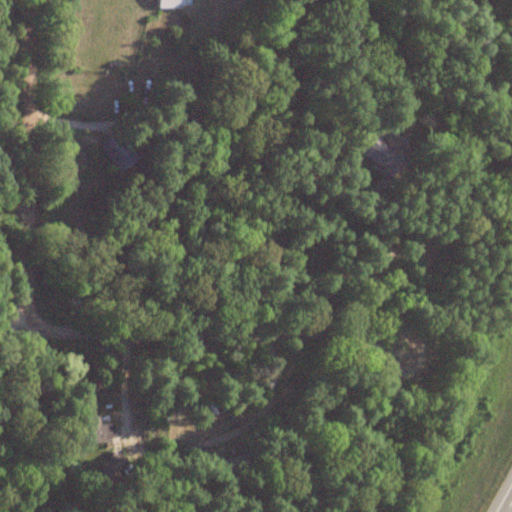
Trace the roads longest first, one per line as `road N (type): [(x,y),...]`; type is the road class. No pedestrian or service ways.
road 1 (residential): [(83,336),(38,334),(27,323),(25,0)]
road 2 (residential): [(83,336),(400,329)]
